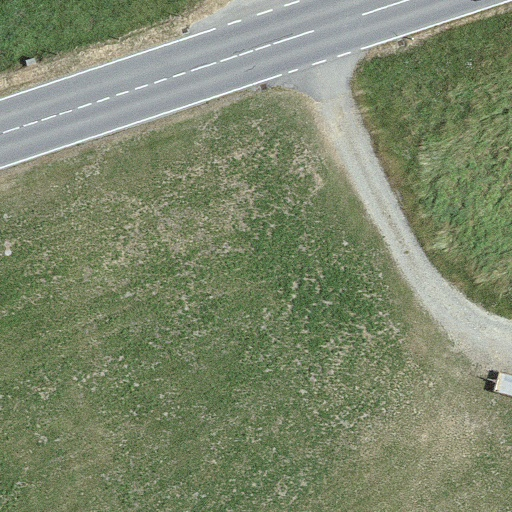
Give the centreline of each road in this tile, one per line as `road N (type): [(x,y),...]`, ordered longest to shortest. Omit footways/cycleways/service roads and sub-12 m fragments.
road 1 (secondary): [(0,135),(410,0)]
road 2 (track): [(305,34),(394,225),(449,307),(479,328),(511,337)]
